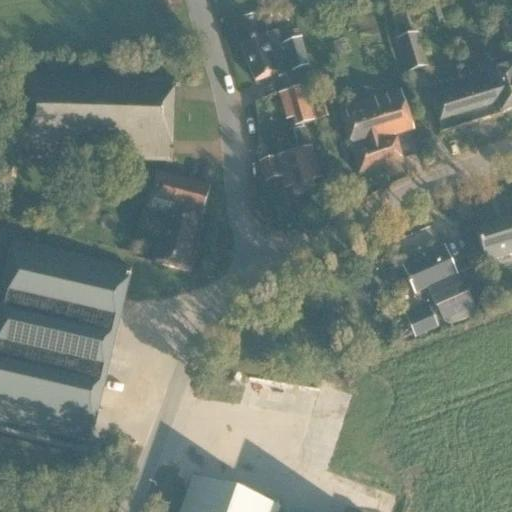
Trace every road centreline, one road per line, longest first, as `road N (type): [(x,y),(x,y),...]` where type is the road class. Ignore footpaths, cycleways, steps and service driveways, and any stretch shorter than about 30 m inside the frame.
road 1 (tertiary): [(129,511),(215,301),(256,267)]
road 2 (tertiary): [(256,267),(408,192),(511,154)]
road 3 (tertiary): [(256,267),(236,205),(224,93),(192,0)]
